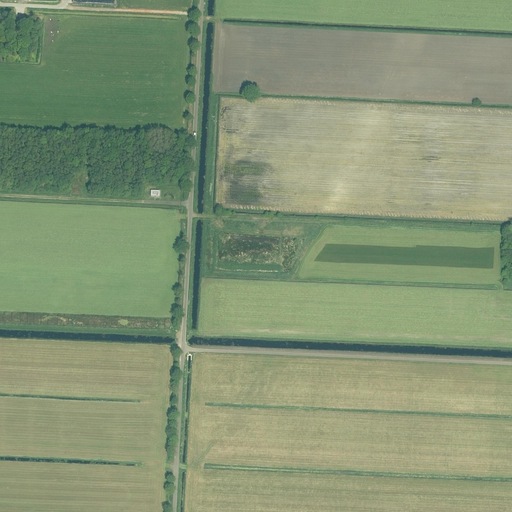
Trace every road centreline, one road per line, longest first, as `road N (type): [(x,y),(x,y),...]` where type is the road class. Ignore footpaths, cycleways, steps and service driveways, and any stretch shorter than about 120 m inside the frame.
road 1 (unclassified): [(174,511),(201,0)]
road 2 (track): [(189,216),(507,230)]
